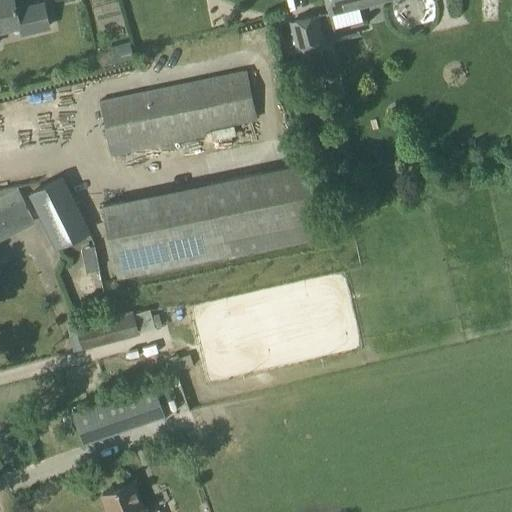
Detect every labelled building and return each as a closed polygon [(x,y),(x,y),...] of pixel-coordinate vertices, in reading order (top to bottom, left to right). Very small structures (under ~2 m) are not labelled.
[(49,25),(44,2),(17,9),(16,5),(15,5),(13,0),(0,0),(0,29),(19,24),(21,32),(49,25)] [(378,0),(327,0),(331,12),(378,0)] [(298,49),(324,42),(317,15),(291,21),(298,49)] [(100,64),(131,56),(128,45),(97,53),(100,64)] [(110,148),(256,118),(246,71),(100,100),(110,148)] [(311,161),(196,185),(211,258),(327,233),(321,205),(311,161)] [(91,230),(63,174),(28,192),(55,248),(91,230)] [(0,188),(0,205),(2,209),(0,209),(0,236),(33,220),(22,198),(16,185),(0,188)] [(103,204),(114,259),(118,277),(211,258),(196,185),(103,204)] [(77,326),(83,348),(139,333),(133,310),(77,326)] [(172,369),(190,363),(188,355),(170,361),(172,369)] [(101,402),(110,429),(131,421),(122,395),(101,402)] [(145,511),(132,480),(102,493),(110,511),(145,511)]
